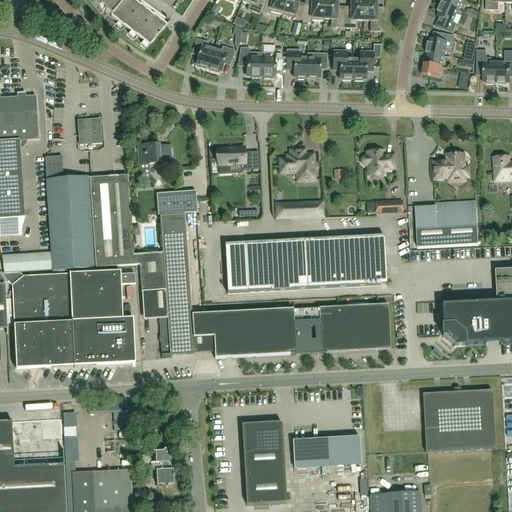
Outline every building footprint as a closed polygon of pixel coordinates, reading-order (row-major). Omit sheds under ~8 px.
[(90,0),(98,10),(99,10),(98,9),(101,6),(105,10),(105,11),(111,16),(110,17),(118,23),(119,22),(124,26),(122,27),(124,28),(124,27),(131,33),(132,32),(136,35),(135,37),(136,38),(137,37),(144,43),(145,41),(149,45),(148,46),(149,47),(170,23),(166,19),(165,20),(170,23),(166,26),(153,15),(153,16),(141,6),(140,6),(132,0),(90,0)] [(243,0),(242,3),(249,6),(247,11),(260,16),(265,0),(243,0)] [(265,0),(260,16),(261,13),(269,15),(270,13),(282,16),(285,0),(265,0)] [(285,0),(282,16),(294,19),(294,20),(302,22),(302,24),(304,8),(299,7),(298,5),(299,0),(285,0)] [(304,8),(302,24),(311,24),(311,22),(323,23),(324,0),(311,0),(311,7),(310,9),(305,8),(304,8)] [(335,0),(324,0),(323,23),(324,23),(324,21),(331,22),(330,29),(332,29),(343,30),(343,24),(344,11),(339,11),(337,9),(338,0),(335,0)] [(444,0),(443,4),(444,4),(443,4),(459,11),(463,2),(463,1),(461,0),(444,0)] [(506,4),(506,0),(486,0),(486,11),(498,12),(498,4),(506,4)] [(343,24),(343,30),(356,30),(356,22),(364,22),(364,1),(351,1),(351,9),(349,11),(344,11),(343,24)] [(364,1),(364,22),(370,22),(370,33),(372,33),(382,33),(384,12),(378,12),(377,10),(377,1),(364,1)] [(458,14),(459,11),(443,4),(444,4),(443,4),(442,7),(437,19),(439,20),(435,29),(437,29),(453,34),(457,25),(453,24),(458,14)] [(216,17),(221,10),(214,6),(209,13),(216,17)] [(465,18),(464,28),(475,28),(476,18),(465,18)] [(440,34),(438,41),(430,40),(428,54),(444,57),(447,43),(453,44),(454,37),(440,34)] [(208,69),(215,48),(208,46),(208,44),(196,40),(192,53),(199,55),(196,65),(198,66),(198,68),(206,71),(206,69),(208,69)] [(222,50),(215,48),(208,69),(210,70),(210,72),(218,74),(219,72),(221,73),(224,62),(231,64),(235,51),(222,48),(222,50)] [(240,49),(238,63),(247,63),(247,77),(251,78),(251,80),(258,80),(258,78),(261,78),(262,54),(249,54),(249,49),(240,49)] [(262,54),(261,78),(264,78),(264,80),(271,80),(271,78),(275,78),(275,71),(282,71),(282,50),(275,50),(275,54),(263,54),(262,54)] [(286,50),(286,68),(292,68),(294,70),(294,79),(298,79),(297,81),(304,81),(304,79),(307,79),(307,58),(300,58),(300,50),(286,50)] [(353,80),(353,61),(349,61),(347,58),(347,53),(333,52),(333,69),(340,69),(339,80),(342,80),(342,82),(351,82),(351,80),(353,80)] [(496,84),(497,64),(491,64),(492,59),(486,59),(486,52),(477,52),(477,73),(482,74),(484,75),(483,83),(486,83),(486,85),(494,86),(494,84),(496,84)] [(497,64),(496,84),(498,84),(498,86),(507,86),(507,84),(510,84),(510,76),(511,75),(511,74),(511,52),(505,52),(505,64),(497,64)] [(357,61),(353,61),(353,80),(355,80),(354,82),(363,82),(363,80),(366,80),(366,70),(373,70),(373,53),(360,53),(360,58),(357,61)] [(307,58),(307,79),(320,79),(320,67),(327,68),(327,54),(313,54),(307,54),(307,58)] [(426,64),(426,65),(442,68),(442,67),(444,57),(428,54),(426,64)] [(468,72),(468,63),(460,62),(460,72),(468,72)] [(442,68),(426,65),(424,77),(440,80),(442,68)] [(461,73),(459,82),(468,83),(469,74),(461,73)] [(0,232),(10,232),(10,220),(24,219),(20,142),(39,141),(35,97),(0,99),(0,232)] [(78,122),(79,147),(102,145),(100,120),(78,122)] [(160,145),(137,147),(139,166),(140,166),(141,180),(150,179),(149,165),(160,164),(160,168),(172,168),(170,147),(160,148),(160,145)] [(241,171),(253,171),(252,153),(244,154),(244,149),(218,150),(219,167),(241,165),(241,171)] [(315,182),(315,181),(314,163),(307,164),(305,162),(305,155),(298,155),(298,153),(291,154),(291,157),(287,157),(287,160),(280,160),(280,174),(293,174),(293,172),(302,171),(303,182),(315,182)] [(383,157),(383,153),(367,154),(368,157),(365,157),(363,158),(362,161),(362,163),(364,165),(366,167),(368,167),(369,175),(384,174),(384,171),(394,171),(393,156),(383,157)] [(448,162),(434,163),(435,179),(465,177),(465,176),(468,176),(467,168),(464,168),(464,155),(448,156),(448,162)] [(499,158),(494,159),(495,181),(503,180),(503,182),(510,182),(510,179),(511,178),(511,164),(509,165),(509,158),(507,158),(506,156),(500,156),(499,158)] [(88,177),(58,179),(56,157),(45,158),(46,180),(52,273),(94,270),(93,258),(93,251),(88,177)] [(131,227),(127,177),(89,179),(95,251),(93,251),(93,258),(95,258),(96,269),(134,266),(133,257),(132,237),(131,227)] [(159,197),(160,216),(197,214),(196,193),(183,193),(183,195),(159,197)] [(435,204),(435,208),(415,209),(418,249),(479,245),(477,205),(476,202),(435,204)] [(396,215),(396,203),(376,204),(376,216),(396,215)] [(296,219),(323,218),(322,204),(304,204),(304,218),(296,218),(296,219)] [(204,338),(202,313),(192,313),(185,216),(160,218),(167,319),(160,319),(162,359),(171,359),(171,356),(194,354),(193,339),(204,338)] [(139,227),(131,227),(132,237),(140,237),(139,227)] [(384,237),(245,245),(247,294),(387,287),(384,237)] [(19,274),(51,272),(50,255),(1,259),(2,275),(19,274)] [(133,257),(134,266),(140,266),(142,293),(165,292),(163,255),(133,257)] [(485,346),(485,345),(511,343),(511,270),(496,272),(498,303),(483,303),(441,306),(442,326),(443,337),(444,337),(453,346),(454,347),(485,346)] [(24,278),(12,287),(16,370),(135,365),(133,320),(123,320),(121,286),(120,276),(120,273),(24,278)] [(0,284),(9,284),(12,287),(24,278),(19,274),(2,275),(0,275),(0,284)] [(135,275),(120,276),(121,286),(135,286),(135,275)] [(202,313),(204,338),(214,338),(215,360),(290,356),(326,354),(345,353),(345,349),(375,347),(375,351),(390,350),(389,305),(368,306),(368,303),(348,304),(348,307),(320,308),(293,309),(202,313)] [(423,398),(426,454),(495,450),(492,392),(480,392),(422,395),(422,398),(423,398)] [(88,416),(106,415),(106,402),(88,403),(88,416)] [(323,429),(327,418),(320,415),(322,410),(306,404),(300,420),(323,429)] [(0,511),(68,511),(67,499),(66,474),(64,474),(64,463),(61,420),(0,423),(0,511)] [(132,421),(113,422),(114,432),(119,432),(119,439),(132,439),(131,432),(132,432),(132,421)] [(281,423),(242,426),(246,506),(286,503),(281,423)] [(359,438),(292,442),(294,468),(361,464),(359,438)] [(170,454),(168,454),(168,453),(167,452),(166,452),(165,453),(165,454),(155,455),(156,464),(151,464),(151,467),(151,469),(152,470),(154,471),(156,472),(156,471),(157,486),(163,486),(164,488),(165,489),(167,489),(168,488),(168,487),(168,486),(174,485),(173,471),(168,471),(168,464),(170,464),(170,454)] [(132,511),(131,471),(66,474),(67,499),(68,511),(132,511)] [(420,511),(420,493),(369,496),(370,511),(420,511)]
